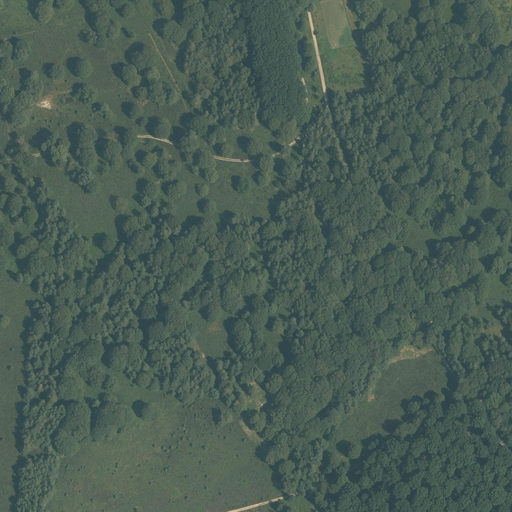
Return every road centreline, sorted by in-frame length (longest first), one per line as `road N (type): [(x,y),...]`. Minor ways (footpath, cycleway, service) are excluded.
road 1 (track): [(0,162),(134,138),(232,160),(264,158),(303,134),(325,103)]
road 2 (track): [(325,103),(373,280),(394,305),(435,325),(482,401)]
road 3 (track): [(430,415),(408,422),(333,480),(231,511)]
